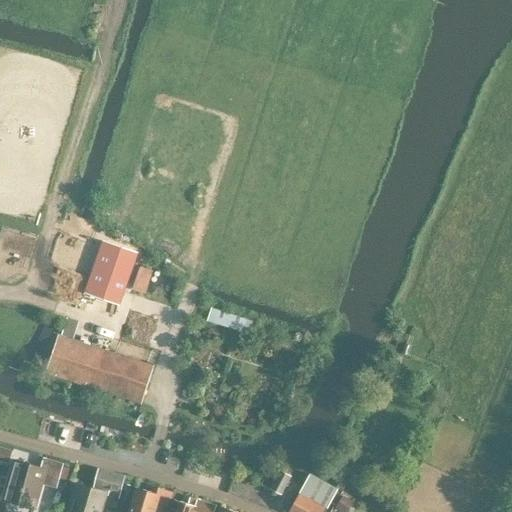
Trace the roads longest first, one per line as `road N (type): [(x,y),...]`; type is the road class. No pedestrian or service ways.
road 1 (track): [(274,0),(254,96),(181,321)]
road 2 (track): [(29,298),(119,0)]
road 3 (residential): [(260,511),(0,433)]
